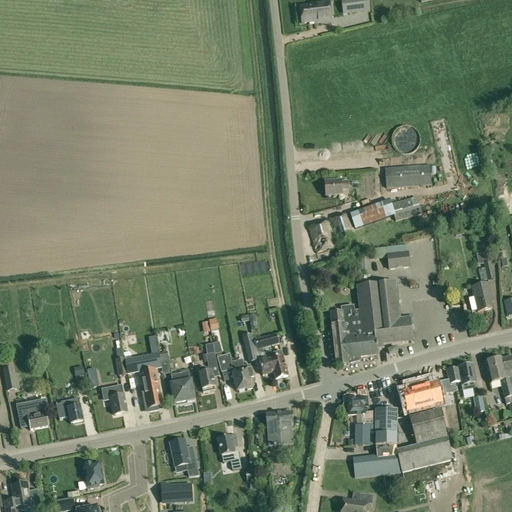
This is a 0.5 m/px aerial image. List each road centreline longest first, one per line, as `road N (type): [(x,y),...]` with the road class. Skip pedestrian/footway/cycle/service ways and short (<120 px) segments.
road 1 (unclassified): [(328,385),(298,260),(272,0)]
road 2 (tertiary): [(138,435),(328,385)]
road 3 (tertiary): [(328,385),(511,339)]
road 4 (tertiary): [(0,462),(138,435)]
road 5 (tertiary): [(310,511),(328,385)]
